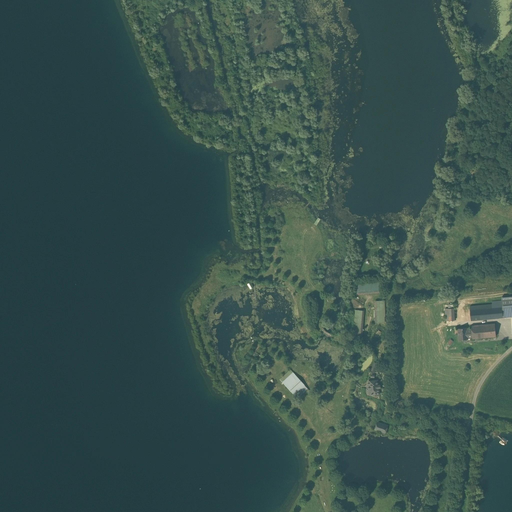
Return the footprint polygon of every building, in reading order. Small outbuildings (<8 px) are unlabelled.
[(355,283),(356,295),(381,293),(380,281),(355,283)] [(502,300),(503,317),(511,316),(511,296),(501,297),(502,300)] [(492,304),(470,306),(471,320),(503,317),(502,300),(492,301),(492,304)] [(384,301),(374,301),(375,322),(384,322),(384,301)] [(449,308),(445,308),(446,320),(455,320),(454,308),(449,308)] [(364,311),(356,310),(353,338),(362,339),(364,311)] [(494,324),(471,326),(471,328),(472,335),(472,338),(496,336),(494,324)] [(459,339),(468,338),(468,336),(467,329),(467,327),(458,328),(459,339)] [(375,334),(373,337),(378,340),(383,333),(382,332),(376,328),(373,333),(375,334)] [(290,371),(281,379),(283,381),(292,373),(290,371)] [(292,373),(283,381),(298,397),(304,391),(307,389),(292,373)] [(377,380),(368,381),(370,395),(379,393),(378,388),(381,388),(380,385),(378,385),(377,380)] [(387,426),(378,423),(375,429),(385,432),(387,426)]
